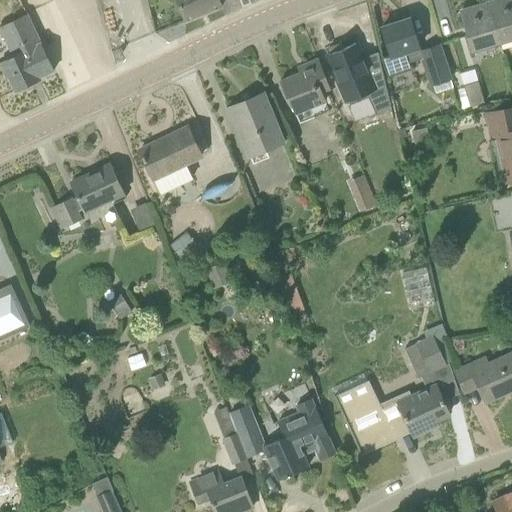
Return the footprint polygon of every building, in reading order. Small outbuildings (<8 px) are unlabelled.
[(41,0),(29,0),(49,43),(58,39),(41,0)] [(176,0),(186,22),(222,7),(218,0),(176,0)] [(511,0),(499,0),(489,3),(500,42),(511,38),(511,0)] [(500,42),(489,3),(461,11),(473,50),(500,42)] [(39,77),(54,70),(41,43),(27,14),(0,26),(0,27),(13,56),(0,62),(7,77),(9,77),(16,92),(33,84),(32,82),(38,79),(39,81),(40,80),(39,77)] [(421,51),(410,20),(382,28),(391,55),(382,58),(388,77),(407,71),(406,68),(412,66),(411,63),(422,59),(423,59),(421,51)] [(388,93),(380,62),(379,62),(379,64),(367,69),(357,44),(344,49),(342,44),(329,49),(331,54),(327,55),(345,102),(374,92),(376,98),(388,93)] [(440,45),(421,51),(423,59),(422,59),(431,86),(452,79),(440,45)] [(309,107),(313,116),(314,117),(329,111),(327,105),(332,103),(327,89),(329,88),(318,59),(305,64),(307,70),(281,81),(289,101),(290,100),(295,113),(309,107)] [(470,106),(485,102),(479,81),(465,85),(470,106)] [(283,140),(264,93),(228,108),(248,155),(283,140)] [(511,108),(487,114),(492,138),(497,137),(506,182),(511,180),(511,108)] [(146,161),(154,177),(161,191),(189,178),(182,163),(200,155),(187,127),(140,150),(143,156),(142,157),(145,162),(146,161)] [(80,211),(84,209),(85,212),(124,194),(110,164),(71,183),(79,199),(73,202),(72,198),(52,208),(60,226),(61,229),(83,218),(80,211)] [(348,180),(361,207),(373,201),(360,174),(348,180)] [(0,342),(30,329),(11,288),(0,293),(0,342)] [(127,304),(122,296),(111,303),(116,311),(127,304)] [(417,343),(430,372),(446,365),(432,336),(417,343)] [(486,403),(511,390),(511,353),(488,364),(485,358),(455,372),(465,393),(478,386),(486,403)] [(405,418),(413,436),(429,429),(427,424),(449,414),(436,385),(428,389),(411,397),(408,391),(380,405),(373,391),(339,407),(362,456),(363,455),(362,454),(395,439),(389,425),(405,418)] [(293,433),(266,445),(264,446),(278,479),(287,476),(287,477),(291,475),(290,474),(309,466),(303,454),(315,448),(320,460),(336,453),(312,399),(297,405),(300,412),(286,418),(293,433)] [(249,403),(228,412),(237,433),(258,424),(249,403)] [(0,413),(0,462),(2,462),(0,455),(0,447),(13,442),(2,412),(0,413)] [(234,463),(247,458),(237,434),(224,439),(234,463)] [(199,503),(211,498),(216,511),(240,511),(253,507),(241,477),(226,484),(221,469),(191,480),(199,503)] [(511,511),(511,493),(493,503),(497,511),(511,511)]
